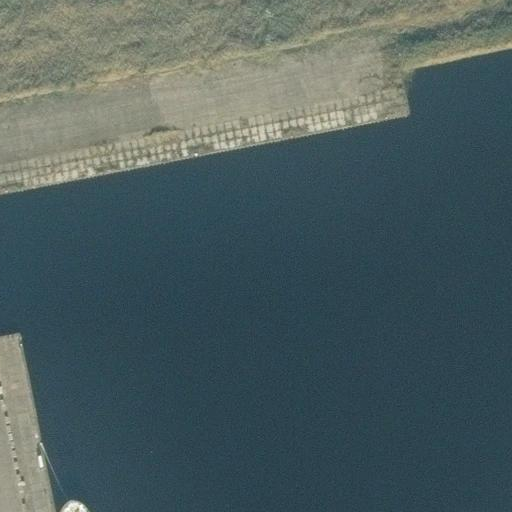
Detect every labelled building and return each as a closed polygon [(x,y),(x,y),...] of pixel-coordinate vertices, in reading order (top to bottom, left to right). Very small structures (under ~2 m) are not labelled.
[(0,0),(0,21),(6,21),(5,33),(12,33),(13,17),(24,18),(25,0),(0,0)] [(252,0),(206,0),(208,13),(253,6),(252,0)] [(283,44),(239,52),(243,70),(286,62),(283,44)] [(23,69),(48,66),(45,47),(20,51),(23,69)] [(121,162),(131,162),(131,144),(121,144),(121,162)]
